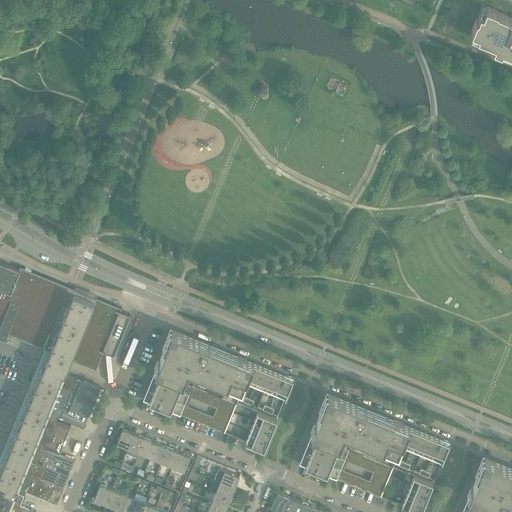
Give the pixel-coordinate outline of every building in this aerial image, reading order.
[(477,19),(472,32),(479,35),(478,37),(495,44),(493,48),(501,52),(502,49),(511,53),(511,56),(511,24),(510,23),(511,18),(498,12),(486,7),(483,14),(480,13),(478,19),(477,19)] [(256,87),(257,93),(261,96),(266,93),(266,87),(261,85),(256,87)] [(115,352),(131,315),(120,311),(122,308),(21,266),(20,269),(0,260),(0,329),(95,370),(105,347),(115,352)] [(0,511),(19,511),(22,506),(21,505),(26,492),(48,501),(57,504),(62,489),(74,460),(44,448),(45,446),(60,452),(71,425),(59,421),(56,419),(61,405),(66,407),(78,378),(67,374),(65,373),(67,369),(67,368),(69,364),(82,330),(94,302),(73,293),(61,322),(48,355),(46,360),(40,374),(36,384),(29,402),(24,413),(17,431),(13,441),(5,460),(1,470),(0,472),(0,511)] [(155,369),(183,381),(188,368),(242,390),(246,380),(245,380),(253,362),(238,356),(237,358),(199,343),(200,340),(172,329),(155,369)] [(245,380),(246,380),(255,384),(263,366),(253,362),(245,380)] [(255,384),(265,389),(273,370),(263,366),(255,384)] [(151,379),(179,391),(183,381),(155,369),(151,379)] [(265,389),(275,393),(283,374),(273,370),(265,389)] [(275,393),(286,397),(293,378),(283,374),(275,393)] [(78,378),(66,407),(69,409),(88,416),(99,387),(100,387),(78,378)] [(151,379),(147,389),(175,401),(179,391),(151,379)] [(143,400),(171,411),(175,401),(147,389),(143,400)] [(312,433),(330,441),(339,445),(345,432),(398,454),(402,444),(409,426),(394,420),(393,422),(355,407),(356,404),(328,393),(312,433)] [(236,403),(231,401),(228,408),(234,410),(236,403)] [(234,410),(228,408),(225,415),(231,417),(234,410)] [(254,421),(272,429),(277,419),(258,411),(254,421)] [(254,421),(250,431),(268,439),(272,429),(254,421)] [(227,425),(222,423),(219,429),(225,432),(227,425)] [(402,444),(411,448),(419,430),(409,426),(402,444)] [(116,443),(128,448),(134,433),(122,428),(116,443)] [(411,448),(421,452),(429,434),(419,430),(411,448)] [(245,442),(264,449),(268,439),(250,431),(245,442)] [(145,437),(134,433),(128,448),(139,452),(145,437)] [(308,443),(335,455),(339,445),(330,441),(312,433),(308,443)] [(421,452),(431,457),(439,438),(429,434),(421,452)] [(156,442),(145,437),(139,452),(150,457),(156,442)] [(442,461),(449,442),(439,438),(431,457),(442,461)] [(150,457),(161,461),(167,447),(156,442),(150,457)] [(303,453),(331,465),(335,455),(308,443),(303,453)] [(178,451),(167,447),(161,461),(172,466),(178,451)] [(190,456),(178,451),(172,466),(184,471),(190,456)] [(299,464),(327,475),(331,465),(303,453),(299,464)] [(468,497),(486,505),(496,509),(501,496),(511,500),(511,471),(511,469),(511,467),(485,457),(468,497)] [(393,467),(387,465),(385,472),(390,474),(393,467)] [(114,467),(113,470),(124,475),(126,472),(114,467)] [(225,470),(220,482),(235,487),(239,476),(225,470)] [(390,474),(385,472),(382,479),(387,481),(390,474)] [(410,485),(429,493),(433,483),(414,475),(410,485)] [(215,493),(230,499),(235,487),(220,482),(215,493)] [(94,499),(106,503),(111,489),(100,484),(94,499)] [(410,485),(406,495),(425,503),(429,493),(410,485)] [(384,489),(379,487),(376,493),(381,496),(384,489)] [(122,493),(111,489),(106,503),(117,508),(122,493)] [(284,511),(285,511),(291,498),(277,492),(271,507),(284,511)] [(127,511),(133,498),(122,493),(117,508),(126,511),(127,511)] [(209,501),(211,494),(204,493),(203,499),(209,501)] [(226,510),(230,499),(215,493),(211,504),(226,510)] [(402,506),(416,511),(421,511),(425,503),(406,495),(402,506)] [(468,497),(464,507),(475,511),(494,511),(496,509),(486,505),(468,497)] [(127,511),(140,511),(145,502),(133,498),(127,511)] [(304,511),(307,504),(291,498),(285,511),(298,511),(299,511),(301,511),(304,511)] [(153,511),(156,507),(145,502),(140,511),(153,511)]
